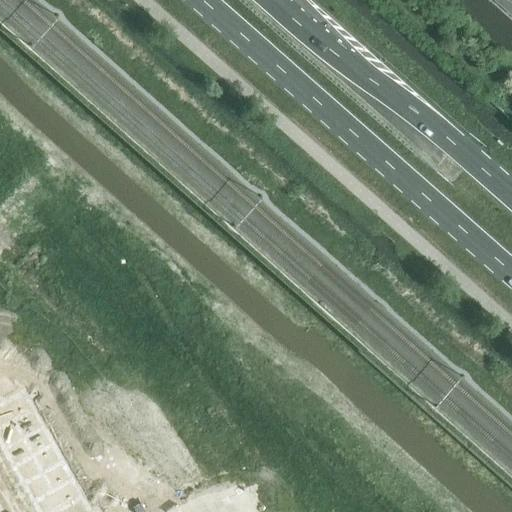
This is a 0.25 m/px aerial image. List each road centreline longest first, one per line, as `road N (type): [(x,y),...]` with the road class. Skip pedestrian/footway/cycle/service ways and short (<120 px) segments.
road 1 (primary): [(201,0),(511,273)]
road 2 (primary): [(511,195),(275,0)]
